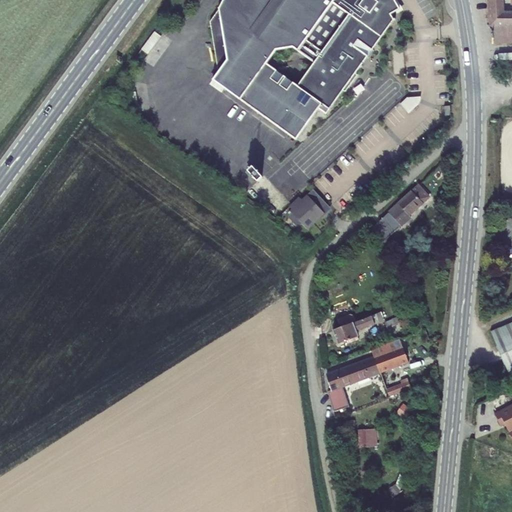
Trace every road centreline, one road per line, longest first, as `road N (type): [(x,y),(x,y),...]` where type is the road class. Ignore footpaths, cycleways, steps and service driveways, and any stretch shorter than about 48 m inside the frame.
road 1 (secondary): [(462,0),(473,173),(444,511)]
road 2 (secondary): [(0,182),(134,0)]
